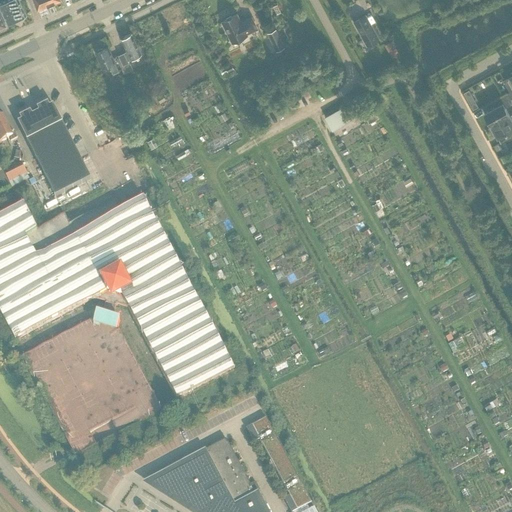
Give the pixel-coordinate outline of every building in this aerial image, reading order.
[(0,0),(0,9),(7,23),(17,19),(7,0),(0,0)] [(7,0),(17,19),(27,14),(20,0),(7,0)] [(34,0),(38,10),(51,4),(49,0),(34,0)] [(246,33),(257,28),(252,17),(243,21),(244,22),(241,23),(237,14),(222,21),(233,42),(247,35),(246,33)] [(380,39),(366,15),(354,21),(367,46),(380,39)] [(276,30),(269,33),(271,38),(278,34),(276,30)] [(123,66),(122,68),(121,68),(124,73),(133,69),(128,60),(142,53),(132,33),(121,38),(127,51),(124,52),(118,55),(123,66)] [(271,38),(277,50),(284,46),(278,34),(271,38)] [(392,40),(385,44),(389,51),(396,48),(392,40)] [(114,73),(119,70),(108,46),(103,48),(101,48),(98,49),(97,51),(96,52),(103,67),(109,64),(114,73)] [(231,62),(224,65),(229,74),(235,71),(231,62)] [(508,78),(503,81),(509,92),(507,94),(510,99),(511,97),(511,72),(510,74),(511,76),(507,78),(508,78)] [(495,107),(484,113),(491,125),(509,115),(505,107),(511,104),(508,100),(510,99),(507,94),(492,102),(495,107)] [(39,113),(36,115),(44,131),(62,122),(54,106),(50,108),(48,104),(38,110),(39,113)] [(334,128),(355,117),(348,104),(327,115),(334,128)] [(224,112),(218,115),(222,121),(228,118),(224,112)] [(26,140),(44,131),(36,115),(33,117),(31,113),(20,118),(22,122),(18,124),(26,140)] [(491,125),(489,126),(493,132),(495,131),(498,137),(508,131),(511,136),(511,135),(511,119),(509,115),(491,125)] [(0,142),(7,139),(9,143),(15,140),(3,116),(0,117),(0,142)] [(26,140),(36,159),(71,141),(62,122),(44,131),(26,140)] [(36,159),(46,178),(81,160),(71,141),(36,159)] [(81,160),(46,178),(55,197),(91,179),(81,160)] [(10,183),(27,174),(21,163),(4,171),(10,183)] [(236,370),(200,301),(145,199),(37,256),(26,236),(37,230),(23,204),(0,216),(0,314),(15,343),(96,300),(106,303),(102,317),(97,315),(96,321),(94,326),(99,328),(101,324),(118,330),(119,326),(120,321),(115,320),(113,319),(114,317),(117,306),(128,310),(177,402),(236,370)] [(372,205),(376,211),(384,207),(380,199),(376,201),(377,203),(372,205)] [(236,236),(228,240),(231,246),(239,242),(236,236)] [(296,346),(291,349),(294,354),(299,351),(296,346)] [(267,420),(253,428),(298,511),(308,507),(312,505),(267,420)] [(206,456),(151,485),(192,511),(265,511),(226,440),(204,452),(206,456)]
